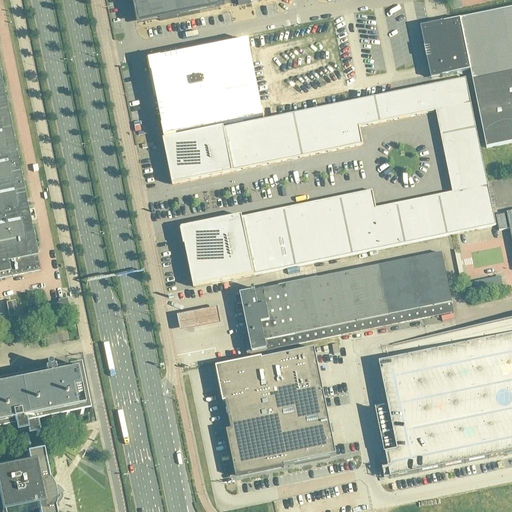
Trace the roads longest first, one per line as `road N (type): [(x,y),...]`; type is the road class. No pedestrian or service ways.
road 1 (primary): [(41,0),(147,511)]
road 2 (unclassified): [(17,0),(123,511)]
road 3 (unclassified): [(155,407),(173,370),(96,0)]
road 4 (primary): [(155,407),(72,0)]
